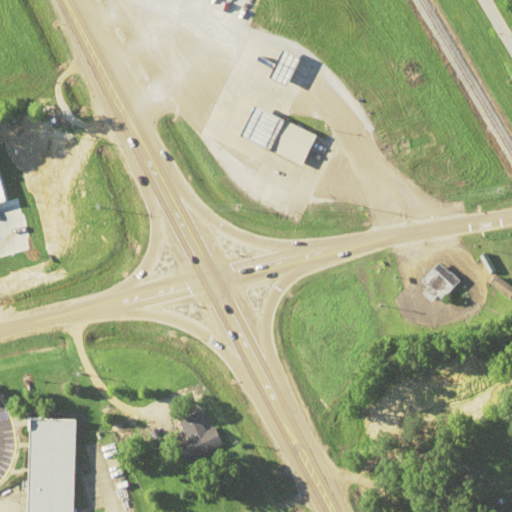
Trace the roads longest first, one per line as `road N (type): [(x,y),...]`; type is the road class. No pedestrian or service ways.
road 1 (primary): [(330,511),(63,0)]
road 2 (residential): [(211,278),(511,214)]
road 3 (primary): [(99,306),(171,319),(205,338),(287,428)]
road 4 (tertiary): [(0,329),(211,278)]
road 5 (primary): [(314,252),(223,227),(147,160)]
road 6 (primary): [(138,143),(155,218),(152,250),(131,283),(99,306)]
road 7 (primary): [(274,403),(267,306),(314,252)]
